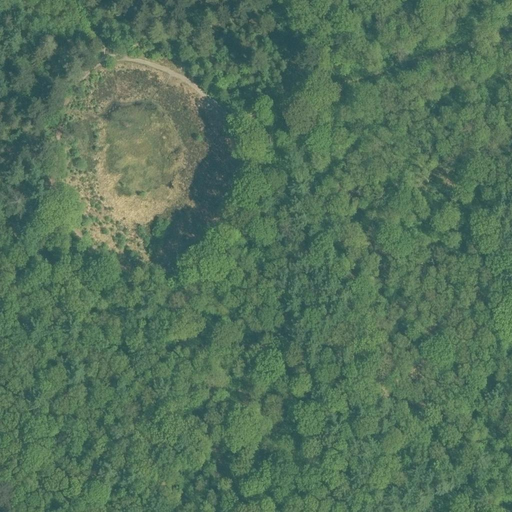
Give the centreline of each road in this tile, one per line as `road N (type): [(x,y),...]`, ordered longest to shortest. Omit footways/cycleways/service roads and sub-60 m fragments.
road 1 (track): [(236,122),(511,30)]
road 2 (track): [(178,266),(249,511)]
road 3 (track): [(0,202),(54,185),(66,99),(106,57)]
road 4 (track): [(241,172),(236,122),(160,68),(106,57)]
road 5 (track): [(135,271),(169,271),(202,249),(243,194),(241,172)]
road 6 (track): [(54,185),(90,248),(135,271)]
